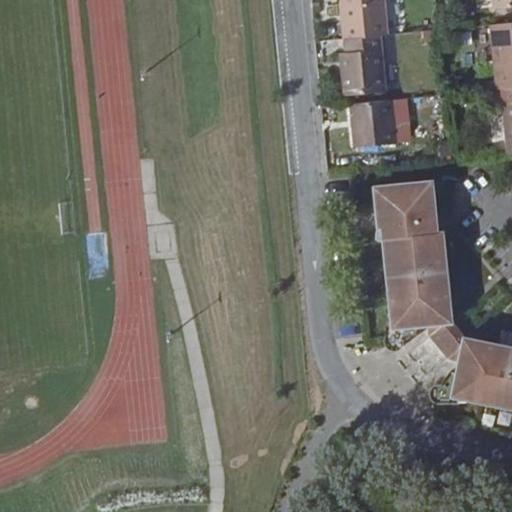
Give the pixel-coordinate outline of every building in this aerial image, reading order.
[(357,0),(313,0),(320,56),(321,55),(357,51),(363,51),(357,0)] [(461,0),(464,24),(501,20),(499,2),(499,0),(461,0)] [(467,104),(474,103),(507,100),(504,77),(508,77),(503,35),(460,40),(467,104)] [(322,112),(363,108),(357,51),(321,55),(322,69),(318,69),(322,112)] [(511,114),(511,98),(507,100),(474,103),(476,119),(511,114)] [(444,100),(417,100),(418,136),(444,135),(444,100)] [(511,114),(476,119),(481,168),(511,164),(511,114)] [(367,157),(363,115),(322,120),(326,162),(367,157)] [(420,392),(413,405),(411,405),(408,406),(406,408),(405,410),(404,413),(404,415),(405,418),(407,420),(409,421),(433,421),(434,417),(511,430),(511,432),(511,370),(438,356),(425,340),(415,251),(411,251),(405,199),(348,205),(353,249),(351,255),(356,257),(365,342),(361,342),(357,361),(357,364),(359,367),(360,369),(363,370),(365,371),(368,371),(371,370),(373,368),(375,366),(375,363),(388,357),(387,348),(401,347),(402,354),(422,378),(432,379),(430,394),(420,392)]
